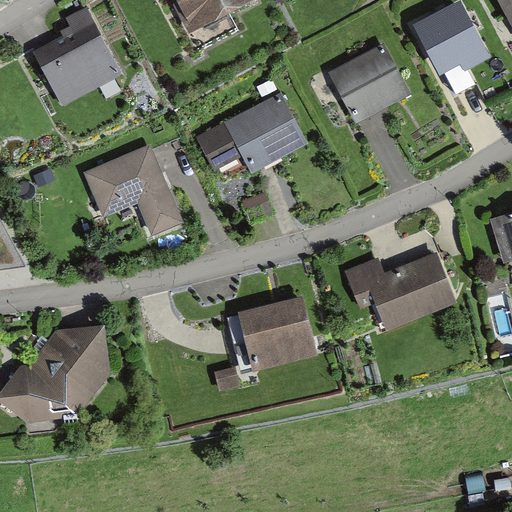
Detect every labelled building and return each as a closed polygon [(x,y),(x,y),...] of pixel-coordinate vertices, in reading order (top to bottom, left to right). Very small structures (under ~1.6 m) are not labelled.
[(233,7),(246,0),(169,0),(198,56),(246,32),(233,7)] [(462,0),(458,0),(412,24),(441,81),(491,56),(462,0)] [(511,0),(492,0),(511,38),(511,0)] [(120,79),(84,7),(57,20),(66,38),(36,53),(63,107),(120,79)] [(351,120),(406,94),(383,46),(328,71),(351,120)] [(231,188),(308,147),(280,95),(203,136),(231,188)] [(152,145),(82,173),(100,219),(138,204),(152,238),(184,225),(152,145)] [(266,196),(243,205),(250,222),(273,213),(266,196)] [(511,215),(492,221),(505,263),(511,260),(511,215)] [(0,266),(20,264),(0,227),(0,266)] [(379,338),(455,305),(435,258),(385,279),(376,260),(350,271),(379,338)] [(313,347),(301,299),(228,318),(241,366),(313,347)] [(108,371),(102,329),(73,332),(74,340),(61,353),(50,345),(35,368),(19,370),(1,397),(16,409),(44,406),(65,420),(78,418),(75,391),(97,388),(108,371)] [(234,370),(213,377),(218,394),(240,387),(234,370)]
